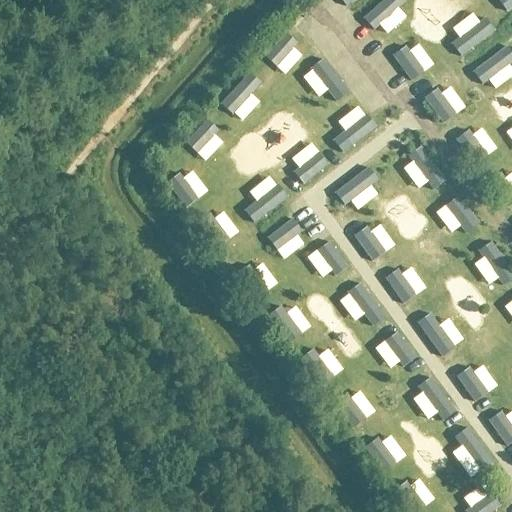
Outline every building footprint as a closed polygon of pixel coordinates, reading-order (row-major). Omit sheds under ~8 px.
[(356,0),(340,0),(332,9),(355,31),(371,14),(356,0)] [(474,0),(453,0),(445,3),(453,21),(479,10),(474,0)] [(380,71),(403,52),(390,37),(368,57),(380,71)] [(293,61),(315,74),(325,58),(303,44),(293,61)] [(480,80),(492,68),(484,60),(472,71),(480,80)] [(249,80),(265,94),(281,76),(265,62),(249,80)] [(323,82),(340,105),(357,93),(340,70),(323,82)] [(429,83),(453,108),(466,96),(443,71),(429,83)] [(238,126),(254,108),(239,94),(223,112),(238,126)] [(479,104),(493,122),(506,112),(492,94),(479,104)] [(464,116),(455,132),(476,144),(485,128),(464,116)] [(197,144),(213,158),(229,139),(213,126),(197,144)] [(365,182),(384,169),(373,153),(354,166),(365,182)] [(206,196),(205,170),(185,171),(186,197),(206,196)] [(324,191),(338,207),(356,192),(342,176),(324,191)] [(233,249),(246,266),(261,254),(248,237),(233,249)] [(262,290),(280,282),(273,265),(254,273),(262,290)] [(511,279),(506,271),(486,285),(498,302),(511,291),(511,279)] [(478,296),(457,309),(467,326),(488,313),(478,296)] [(440,352),(459,335),(446,320),(427,337),(440,352)] [(477,356),(491,340),(482,333),(469,349),(477,356)] [(321,364),(334,378),(347,367),(333,352),(321,364)] [(437,370),(451,389),(467,378),(454,359),(437,370)] [(421,409),(436,390),(426,383),(411,402),(421,409)] [(511,511),(511,493),(501,497),(506,511),(511,511)]
